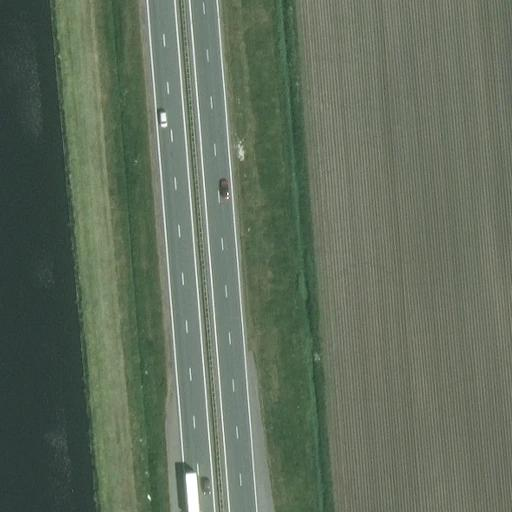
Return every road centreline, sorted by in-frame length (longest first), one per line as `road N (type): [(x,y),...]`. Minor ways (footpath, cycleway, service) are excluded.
road 1 (trunk): [(159,0),(201,511)]
road 2 (trunk): [(241,511),(200,0)]
